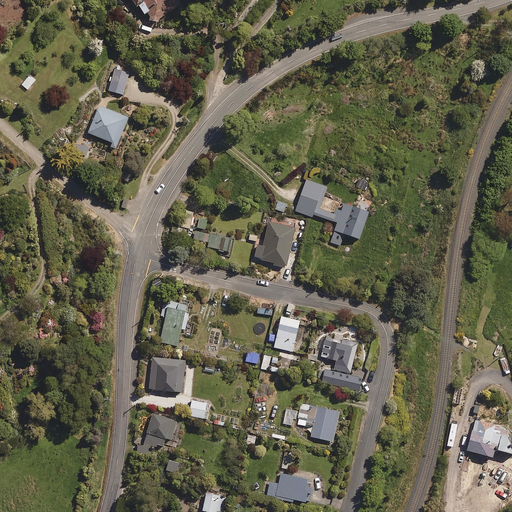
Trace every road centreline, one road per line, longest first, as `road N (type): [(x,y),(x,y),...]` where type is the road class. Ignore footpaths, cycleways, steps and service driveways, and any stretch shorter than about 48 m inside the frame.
road 1 (residential): [(137,254),(378,319),(387,342),(384,368),(351,511)]
road 2 (secondary): [(143,237),(196,142),(257,80),(355,32),(488,0)]
road 3 (secondary): [(106,511),(137,254)]
road 4 (unclassified): [(143,237),(0,115)]
road 5 (residential): [(449,511),(477,385),(498,376),(511,387)]
